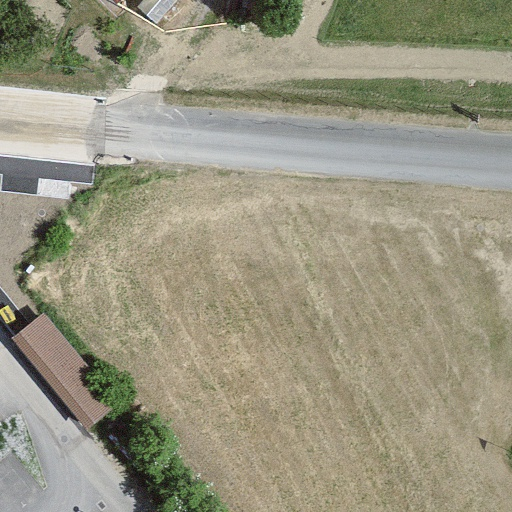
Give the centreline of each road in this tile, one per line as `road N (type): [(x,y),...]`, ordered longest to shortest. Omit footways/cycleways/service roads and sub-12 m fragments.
road 1 (tertiary): [(511,151),(0,116)]
road 2 (residential): [(0,351),(135,511)]
